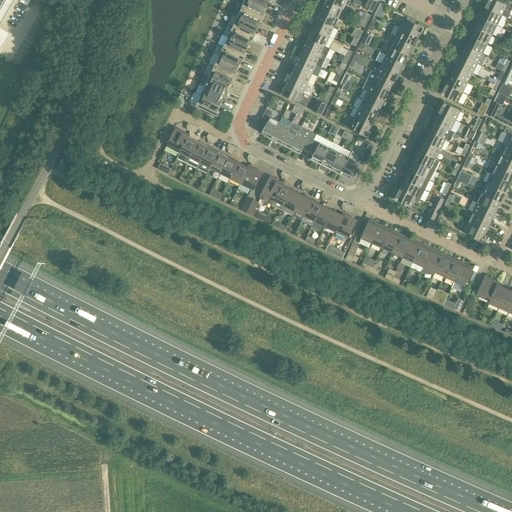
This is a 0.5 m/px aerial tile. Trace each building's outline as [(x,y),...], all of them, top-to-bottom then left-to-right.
[(0,0),(0,23),(13,0),(0,0)] [(250,0),(245,0),(242,7),(242,8),(264,18),(265,14),(264,13),(266,7),(250,0)] [(346,0),(324,0),(325,1),(342,9),(347,0),(346,0)] [(374,0),(367,0),(364,8),(372,12),(377,1),(374,0)] [(511,7),(496,0),(488,0),(485,7),(502,15),(507,18),(511,8),(511,7)] [(325,1),(320,10),(338,19),(342,9),(325,1)] [(380,3),(375,14),(382,18),(388,6),(380,3)] [(237,5),(237,6),(242,8),(237,17),(257,27),(260,21),(262,22),(264,18),(242,8),(242,7),(237,5)] [(486,8),(481,17),(497,25),(502,15),(485,7),(486,8)] [(320,10),(316,19),(334,28),(338,19),(320,10)] [(361,10),(358,17),(368,21),(371,15),(361,10)] [(233,27),(254,37),(256,33),(254,33),(257,27),(237,17),(233,27)] [(358,17),(357,18),(361,20),(358,25),(365,28),(368,21),(358,17)] [(481,17),(476,26),(492,35),(497,25),(481,17)] [(405,18),(400,27),(419,37),(424,27),(418,24),(418,25),(405,18)] [(316,19),(311,29),(329,37),(334,28),(316,19)] [(228,24),(223,35),(228,37),(248,46),(251,41),(253,41),(254,37),(233,27),(228,24)] [(476,26),(471,36),(487,44),(492,35),(476,26)] [(400,27),(395,36),(414,46),(419,37),(400,27)] [(311,29),(307,38),(325,46),(329,37),(311,29)] [(395,36),(391,46),(410,55),(414,46),(395,36)] [(471,36),(466,46),(487,56),(492,46),(487,44),(471,36)] [(224,46),(223,47),(245,57),(247,53),(245,52),(248,46),(228,37),(224,46)] [(307,38),(303,47),(326,58),(330,49),(325,46),(307,38)] [(245,57),(223,47),(224,46),(221,45),(221,46),(218,45),(214,54),(219,57),(239,66),(241,60),(243,61),(245,57)] [(391,46),(386,55),(405,64),(410,55),(391,46)] [(466,46),(461,55),(477,63),(482,66),(487,56),(466,46)] [(303,47),(298,56),(322,67),(326,58),(303,47)] [(386,55),(382,64),(401,73),(405,64),(386,55)] [(461,55),(456,65),(473,73),(477,63),(461,55)] [(298,56),(294,66),(317,77),(322,67),(298,56)] [(219,57),(214,66),(236,77),(238,73),(236,72),(239,66),(219,57)] [(382,64),(377,73),(396,82),(401,73),(382,64)] [(456,65),(452,75),(468,83),(473,73),(456,65)] [(214,66),(210,76),(230,85),(232,80),(234,80),(236,77),(214,66)] [(294,66),(290,75),(313,86),(317,77),(294,66)] [(372,70),(367,79),(391,92),(396,82),(377,73),(372,70)] [(285,84),(303,92),(309,95),(313,86),(290,75),(285,84)] [(446,84),(463,92),(468,83),(452,75),(447,84),(446,84)] [(210,76),(205,85),(205,86),(227,96),(229,92),(227,91),(230,85),(210,76)] [(362,88),(368,91),(387,101),(391,92),(367,79),(362,88)] [(227,96),(205,86),(205,85),(203,84),(202,85),(200,84),(195,93),(220,105),(223,99),(225,100),(227,96)] [(285,84),(281,94),(288,97),(299,102),(303,92),(285,84)] [(446,84),(441,94),(458,102),(463,92),(446,84)] [(368,91),(363,100),(382,110),(387,101),(368,91)] [(195,93),(190,104),(197,107),(197,106),(217,116),(219,112),(218,111),(220,105),(195,93)] [(363,100),(358,109),(377,119),(382,110),(363,100)] [(444,102),(439,112),(455,120),(460,111),(444,102)] [(494,102),(488,115),(493,118),(500,105),(494,102)] [(267,109),(259,126),(264,129),(261,133),(265,135),(264,136),(271,139),(272,138),(271,138),(279,122),(271,118),(274,112),(267,109)] [(358,109),(354,118),(373,128),(377,119),(358,109)] [(439,113),(434,122),(451,130),(455,120),(439,112),(439,113)] [(354,118),(349,128),(368,137),(373,128),(354,118)] [(478,118),(473,129),(476,131),(482,120),(478,118)] [(279,122),(271,138),(272,138),(275,140),(274,141),(281,144),(281,143),(289,127),(279,122)] [(292,122),(289,127),(281,143),(284,145),(284,146),(290,149),(291,148),(301,127),(292,122)] [(434,122),(430,132),(446,140),(446,139),(450,141),(455,132),(451,130),(434,122)] [(301,127),(291,148),(294,150),(293,151),(300,154),(302,149),(308,152),(314,140),(317,135),(301,127)] [(329,135),(335,137),(339,130),(338,130),(333,127),(329,135)] [(175,128),(166,146),(180,152),(188,137),(182,134),(183,132),(175,128)] [(469,129),(465,136),(473,139),(476,132),(469,129)] [(430,132),(425,141),(441,149),(446,140),(430,132)] [(180,152),(177,158),(187,163),(198,142),(188,137),(180,152)] [(314,140),(308,152),(313,155),(311,160),(317,163),(318,162),(321,163),(321,164),(329,148),(314,140)] [(425,141),(420,151),(436,159),(441,149),(425,141)] [(198,142),(187,163),(197,168),(208,147),(198,142)] [(369,143),(360,161),(366,164),(375,146),(369,143)] [(511,147),(505,144),(500,154),(511,159),(511,147)] [(208,147),(197,168),(207,173),(210,168),(218,152),(208,147)] [(321,163),(320,165),(327,168),(327,167),(330,168),(331,168),(339,153),(329,148),(321,164),(321,163)] [(340,173),(339,174),(346,178),(347,177),(350,178),(358,163),(354,160),(356,156),(353,151),(352,151),(348,158),(340,173)] [(420,151),(415,160),(435,171),(440,161),(436,159),(420,151)] [(218,152),(210,168),(220,173),(228,157),(218,152)] [(330,168),(330,169),(336,173),(337,172),(340,173),(348,158),(339,153),(331,168),(330,168)] [(511,159),(500,154),(496,164),(511,171),(511,159)] [(228,157),(220,173),(230,178),(238,162),(228,157)] [(415,160),(410,170),(430,180),(435,171),(415,160)] [(238,162),(230,178),(240,183),(248,168),(238,162)] [(161,163),(158,169),(169,175),(172,169),(161,163)] [(511,171),(496,164),(491,173),(510,182),(511,177),(511,171)] [(248,168),(240,183),(254,190),(263,172),(255,168),(254,170),(248,168)] [(410,170),(405,180),(425,190),(430,180),(410,170)] [(491,173),(486,183),(505,192),(510,182),(491,173)] [(260,195),(260,199),(272,205),(282,185),(277,182),(278,180),(270,176),(260,195)] [(400,189),(420,199),(425,190),(405,180),(400,189)] [(486,183),(482,193),(500,202),(505,192),(486,183)] [(282,185),(272,205),(282,210),(292,190),(282,185)] [(400,189),(395,199),(411,207),(415,200),(418,202),(420,199),(400,189)] [(292,190),(282,210),(292,215),(302,195),(292,190)] [(482,193),(477,202),(496,211),(500,202),(482,193)] [(302,195),(292,215),(302,221),(312,200),(302,195)] [(438,196),(433,206),(439,209),(444,199),(438,196)] [(247,212),(253,200),(247,197),(241,209),(247,212)] [(258,203),(253,200),(247,212),(252,215),(258,203)] [(312,200),(302,221),(312,226),(315,221),(323,205),(312,200)] [(477,202),(472,212),(491,221),(496,211),(477,202)] [(323,205),(315,221),(325,226),(333,211),(323,205)] [(433,206),(427,218),(434,221),(439,209),(433,206)] [(333,211),(325,226),(335,232),(343,216),(333,211)] [(259,212),(256,216),(263,220),(266,215),(259,212)] [(472,212),(468,222),(486,231),(491,221),(472,212)] [(343,216),(335,232),(348,238),(357,220),(349,216),(348,218),(343,216)] [(368,222),(361,238),(372,243),(380,225),(374,222),(373,224),(368,222)] [(468,222),(463,232),(471,236),(470,239),(476,241),(477,240),(483,243),(486,236),(484,235),(486,231),(468,222)] [(380,225),(372,243),(382,248),(389,232),(385,230),(386,227),(380,225)] [(389,232),(382,248),(392,252),(401,234),(395,231),(394,233),(389,232)] [(401,234),(392,252),(403,257),(410,241),(406,239),(407,237),(401,234)] [(410,241),(403,257),(413,262),(421,244),(415,241),(414,243),(410,241)] [(353,243),(345,259),(351,262),(359,246),(353,243)] [(421,244),(413,262),(423,267),(431,251),(427,249),(428,247),(421,244)] [(423,267),(423,273),(432,275),(434,272),(442,253),(436,251),(435,253),(431,251),(423,267)] [(442,253),(434,272),(444,276),(451,260),(447,258),(448,256),(442,253)] [(451,260),(444,276),(454,281),(463,263),(457,260),(456,262),(451,260)] [(463,263),(454,281),(465,286),(472,270),(468,268),(469,266),(463,263)] [(476,295),(490,301),(497,285),(493,283),(494,281),(484,277),(476,295)] [(490,301),(489,303),(499,308),(507,289),(497,285),(490,301)] [(511,291),(507,289),(499,308),(509,312),(511,304),(511,291)] [(458,298),(453,309),(459,312),(464,301),(458,298)]
